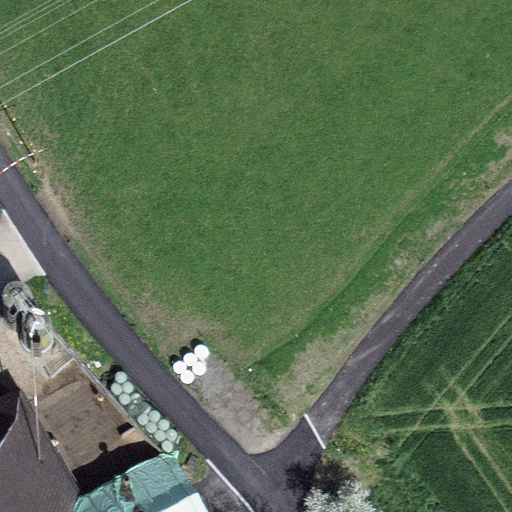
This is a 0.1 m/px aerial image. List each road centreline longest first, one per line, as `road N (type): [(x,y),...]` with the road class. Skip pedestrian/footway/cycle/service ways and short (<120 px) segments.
road 1 (unclassified): [(292,511),(89,283),(0,152)]
road 2 (track): [(282,495),(338,394),(511,221)]
